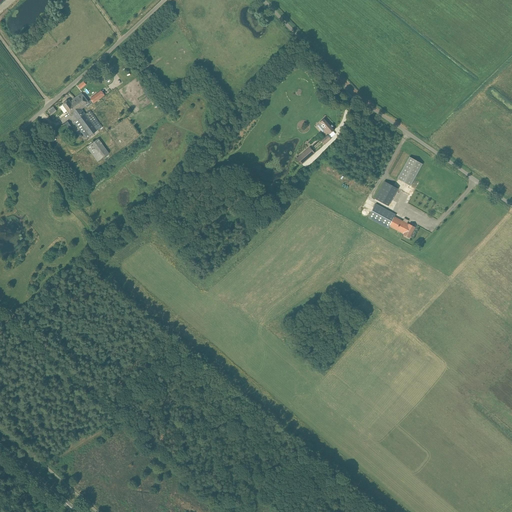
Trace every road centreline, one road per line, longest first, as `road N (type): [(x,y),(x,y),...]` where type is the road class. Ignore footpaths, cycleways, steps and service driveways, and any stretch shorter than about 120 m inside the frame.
road 1 (unclassified): [(511,204),(363,100),(262,0)]
road 2 (track): [(270,330),(324,291),(408,133)]
road 3 (unclassified): [(0,148),(166,0)]
road 4 (track): [(34,476),(205,368)]
